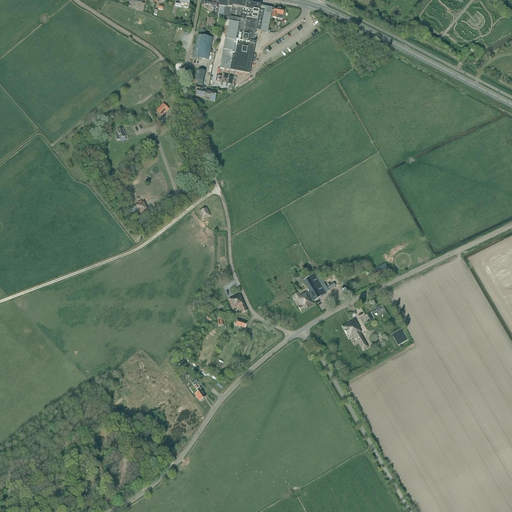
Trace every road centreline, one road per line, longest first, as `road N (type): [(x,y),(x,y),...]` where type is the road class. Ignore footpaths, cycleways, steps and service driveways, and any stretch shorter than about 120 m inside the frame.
road 1 (unclassified): [(295,335),(254,314),(236,279),(223,200),(193,103),(153,51),(75,0)]
road 2 (unclassified): [(111,511),(169,470),(231,387),(295,335)]
road 3 (unclassified): [(307,327),(511,226)]
road 4 (tertiary): [(511,105),(318,7)]
road 5 (unclassified): [(410,511),(309,340)]
road 6 (track): [(160,58),(51,146)]
